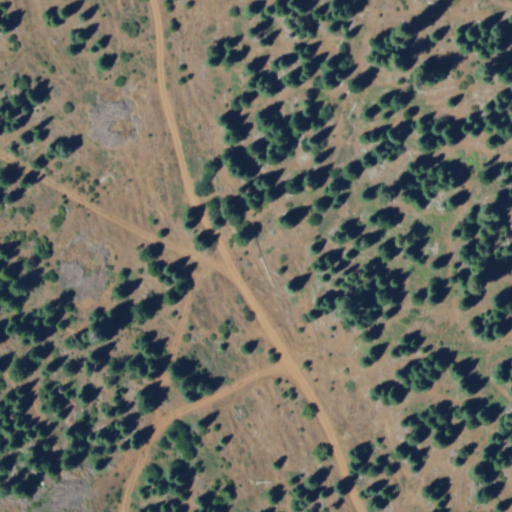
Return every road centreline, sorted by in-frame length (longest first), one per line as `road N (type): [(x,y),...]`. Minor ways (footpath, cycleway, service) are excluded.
road 1 (track): [(150,0),(157,83),(189,188),(310,395),(363,511)]
road 2 (track): [(0,156),(244,286)]
road 3 (track): [(121,511),(129,479),(166,411),(289,365)]
